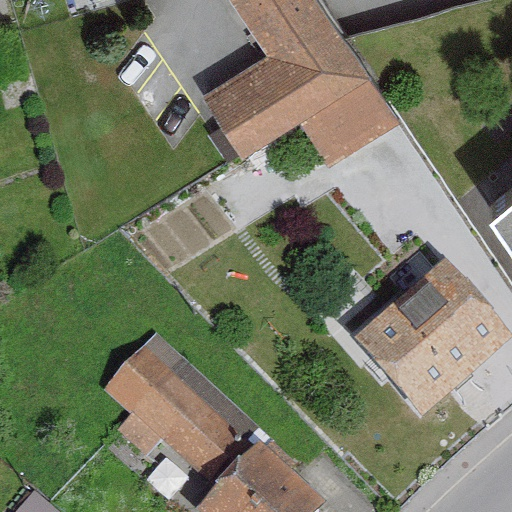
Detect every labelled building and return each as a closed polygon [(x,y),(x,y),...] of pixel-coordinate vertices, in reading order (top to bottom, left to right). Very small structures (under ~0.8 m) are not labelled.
[(397,127),(309,0),(218,0),(258,57),(197,99),(238,159),(293,122),(328,173),(397,127)] [(511,186),(484,209),(511,249),(511,186)] [(506,349),(443,281),(355,362),(417,429),(506,349)] [(143,478),(162,456),(214,500),(203,511),(309,511),(278,484),(292,468),(150,346),(100,403),(130,429),(111,451),(143,478)] [(41,511),(29,503),(22,511),(41,511)]
